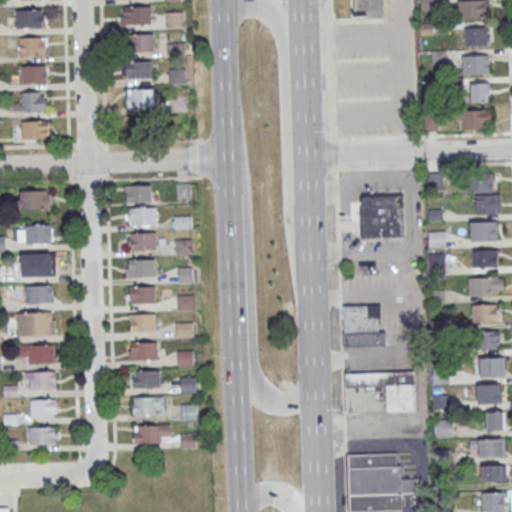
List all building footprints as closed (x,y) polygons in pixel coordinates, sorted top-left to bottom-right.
[(383,0),(384,18),(356,19),(355,0),(383,0)] [(421,0),(435,0),(435,11),(421,12),(421,0)] [(489,0),(458,1),(459,18),(487,17),(487,9),(490,9),(489,0)] [(121,6),(121,24),(151,24),(151,6),(121,6)] [(15,28),(45,28),(45,10),(15,10),(15,28)] [(165,28),(184,28),(184,11),(165,11),(165,28)] [(433,23),(434,34),(419,35),(419,24),(433,23)] [(464,29),(465,46),(490,45),(489,28),(464,29)] [(154,33),(127,33),(127,52),(154,52),(154,33)] [(19,55),(47,55),(47,36),(19,36),(19,55)] [(182,43),(168,43),(168,54),(182,54),(182,43)] [(431,50),(448,49),(448,65),(432,65),(431,50)] [(463,56),(464,74),(490,72),(489,55),(463,56)] [(126,60),(126,78),(151,78),(151,60),(126,60)] [(47,83),(47,65),(21,65),(21,83),(47,83)] [(464,77),(464,88),(450,89),(450,78),(464,77)] [(471,83),(488,83),(488,102),(471,102),(471,83)] [(159,88),(126,88),(126,105),(159,105),(159,88)] [(21,111),(47,111),(47,91),(21,91),(21,111)] [(458,111),(458,119),(463,119),(463,129),(487,128),(487,124),(490,124),(490,110),(458,111)] [(422,114),(437,113),(437,130),(423,131),(422,114)] [(49,120),(21,120),(21,138),(49,138),(49,120)] [(433,174),(433,188),(442,188),(441,173),(433,174)] [(494,191),(494,174),(471,174),(471,191),(494,191)] [(177,184),(191,183),(191,198),(177,199),(177,184)] [(127,186),(151,185),(152,202),(128,203),(127,186)] [(51,190),(17,190),(17,208),(51,208),(51,190)] [(404,194),(360,194),(360,237),(404,237),(404,194)] [(476,196),(500,195),(501,213),(477,214),(476,196)] [(133,208),(157,207),(157,225),(133,226),(133,208)] [(175,216),(192,216),(192,228),(176,229),(175,216)] [(472,223),(496,222),(497,240),(473,241),(472,223)] [(17,224),(17,243),(52,243),(52,224),(17,224)] [(428,246),(445,246),(445,231),(428,231),(428,246)] [(131,233),(156,232),(156,250),(132,251),(131,233)] [(176,240),(192,239),(193,255),(177,255),(176,240)] [(473,250),(497,249),(498,267),(473,268),(473,250)] [(53,275),(53,252),(25,252),(25,275),(53,275)] [(430,253),(430,269),(444,268),(444,253),(430,253)] [(131,260),(155,259),(156,277),(131,278),(131,260)] [(179,268),(193,267),(194,282),(179,283),(179,268)] [(469,279),(498,278),(498,279),(503,279),(504,290),(499,290),(499,292),(496,292),(496,295),(470,296),(469,279)] [(53,285),(25,285),(25,302),(53,302),(53,285)] [(131,287),(155,286),(156,304),(132,305),(131,287)] [(178,295),(194,295),(195,310),(178,311),(178,295)] [(342,347),(385,346),(384,331),(380,331),(379,314),(368,315),(368,305),(341,305),(342,347)] [(472,306),(496,305),(497,323),(473,324),(472,306)] [(55,335),(55,312),(20,312),(20,335),(55,335)] [(156,330),(156,313),(129,313),(129,330),(156,330)] [(176,323),(193,322),(194,338),(177,338),(176,323)] [(473,332),(497,331),(498,349),(474,350),(473,332)] [(132,343),(157,342),(158,359),(130,360),(130,351),(132,351),(132,343)] [(55,344),(17,344),(17,357),(27,357),(27,363),(55,363),(55,344)] [(178,351),(194,350),(195,365),(178,366),(178,351)] [(480,359),(505,358),(505,376),(481,377),(480,359)] [(136,371),(161,370),(161,388),(137,389),(136,371)] [(55,371),(25,371),(25,390),(55,390),(55,371)] [(415,371),(342,372),(343,414),(416,413),(415,371)] [(180,378),(197,377),(197,392),(181,393),(180,378)] [(477,386),(501,385),(502,403),(478,404),(477,386)] [(133,397),(164,396),(165,409),(157,409),(157,414),(134,415),(133,397)] [(56,416),(56,399),(30,399),(30,416),(56,416)] [(182,405),(198,405),(199,420),(183,421),(182,405)] [(504,430),(504,411),(487,411),(487,430),(504,430)] [(138,426),(170,425),(170,436),(161,437),(162,443),(134,444),(134,432),(138,432),(138,426)] [(57,426),(28,426),(28,444),(57,444),(57,426)] [(181,433),(197,433),(198,448),(181,449),(181,433)] [(479,440),(503,439),(504,457),(480,458),(479,440)] [(349,455),(349,511),(376,511),(403,511),(402,494),(418,493),(418,479),(401,479),(401,467),(397,467),(397,454),(349,455)] [(482,466),(506,465),(507,482),(483,483),(482,466)] [(482,493),(505,492),(505,511),(483,511),(482,493)]
